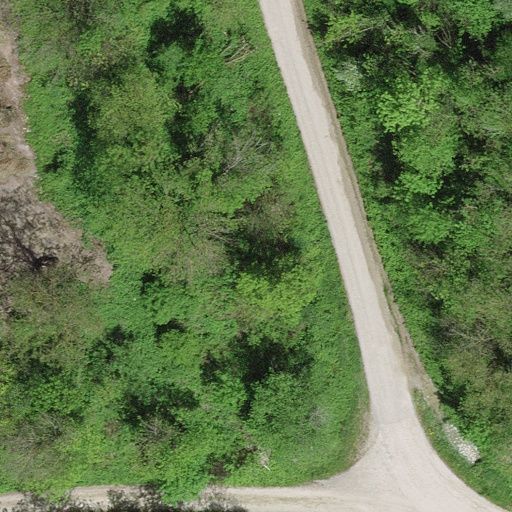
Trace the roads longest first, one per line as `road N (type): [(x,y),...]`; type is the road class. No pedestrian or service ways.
road 1 (track): [(274,0),(365,294),(411,481),(482,511)]
road 2 (track): [(411,481),(41,511)]
